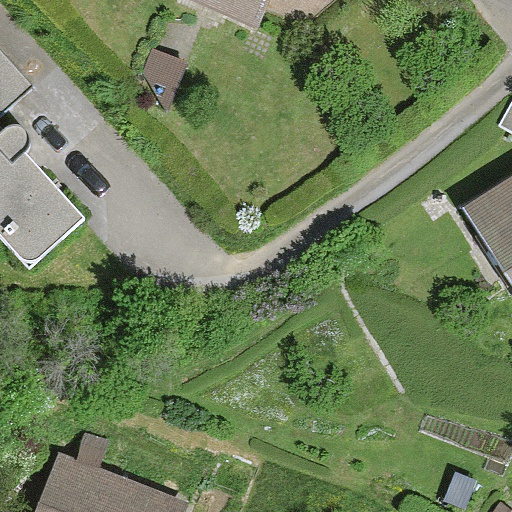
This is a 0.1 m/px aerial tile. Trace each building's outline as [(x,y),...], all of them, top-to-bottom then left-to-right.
[(264,0),(188,0),(253,27),(264,0)] [(0,135),(3,133),(0,129),(0,116),(33,88),(0,49),(0,135)] [(185,63),(151,50),(142,73),(166,110),(185,63)] [(511,99),(511,100),(497,127),(511,135),(511,99)] [(0,135),(0,238),(27,269),(85,218),(26,152),(29,142),(27,135),(22,130),(16,127),(9,128),(3,133),(0,135)] [(511,177),(463,208),(511,284),(511,177)] [(186,511),(190,504),(62,453),(38,511),(186,511)] [(456,472),(444,501),(464,509),(476,481),(456,472)]
